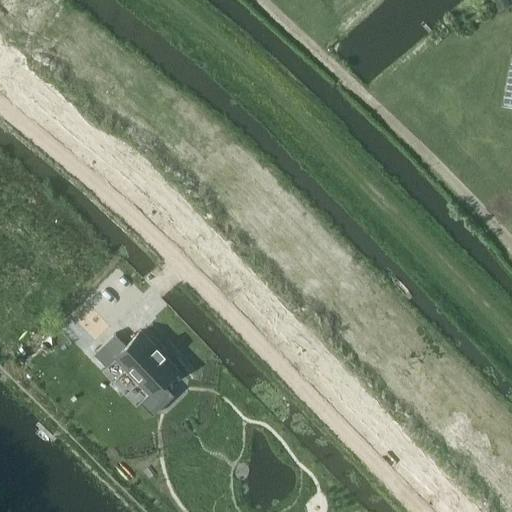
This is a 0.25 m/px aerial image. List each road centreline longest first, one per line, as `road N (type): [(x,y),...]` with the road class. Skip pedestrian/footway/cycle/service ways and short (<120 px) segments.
road 1 (residential): [(427,511),(167,236),(0,92)]
road 2 (track): [(511,332),(455,269),(163,0)]
road 3 (track): [(167,511),(115,458),(99,411)]
